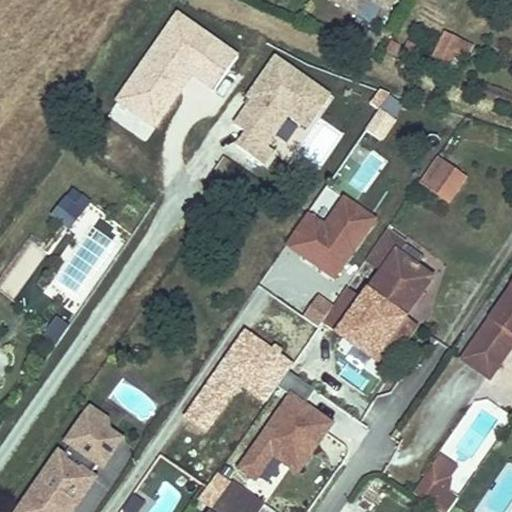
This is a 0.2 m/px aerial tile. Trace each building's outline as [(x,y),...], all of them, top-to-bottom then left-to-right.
[(330,0),(357,16),(366,1),(385,13),(392,0),(330,0)] [(448,68),(461,42),(443,32),(430,58),(448,68)] [(311,133),(334,92),(271,58),(228,135),(236,139),(227,154),(261,173),(290,121),(311,133)] [(368,133),(381,140),(391,124),(378,116),(368,133)] [(445,182),(426,210),(435,215),(454,189),(445,182)] [(50,219),(71,233),(89,206),(68,193),(50,219)] [(337,285),(379,221),(343,197),(325,225),(308,214),(284,250),(337,285)] [(79,239),(82,235),(77,231),(73,235),(79,239)] [(434,280),(397,254),(374,286),(366,297),(403,323),(434,280)] [(511,285),(488,319),(511,335),(511,285)] [(346,287),(322,323),(376,360),(403,323),(366,297),(364,300),(346,287)] [(54,317),(43,340),(60,348),(70,325),(54,317)] [(403,323),(376,360),(388,369),(415,330),(403,323)] [(479,334),(460,360),(484,377),(502,351),(479,334)] [(289,375),(283,387),(310,401),(316,389),(289,375)] [(299,478),(336,425),(291,393),(236,471),(268,494),(286,469),(299,478)] [(482,414),(466,433),(478,442),(493,423),(482,414)] [(105,437),(79,420),(58,451),(84,467),(105,437)] [(14,511),(73,511),(92,484),(53,458),(14,511)] [(427,468),(421,477),(440,491),(440,477),(427,468)] [(215,474),(195,503),(208,511),(209,511),(229,484),(215,474)] [(421,477),(408,495),(432,511),(447,511),(455,501),(440,491),(421,477)] [(258,511),(262,506),(229,484),(209,511),(258,511)]
